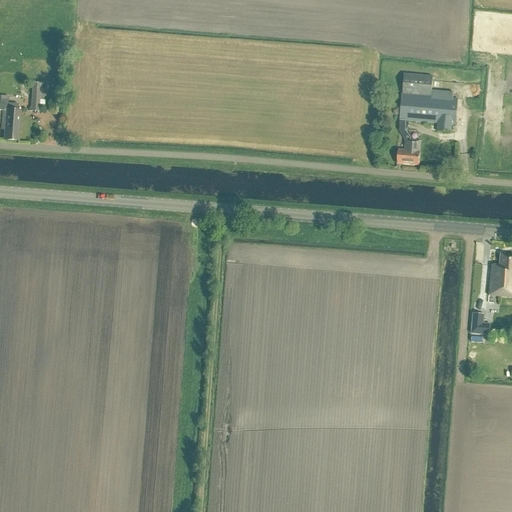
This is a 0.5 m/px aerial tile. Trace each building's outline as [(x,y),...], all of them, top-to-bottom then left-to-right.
[(404,75),(402,95),(400,120),(438,124),(437,131),(451,133),(452,125),(455,125),(457,100),(453,99),(453,94),(431,92),(432,78),(404,75)] [(30,112),(39,112),(39,108),(44,109),(45,102),(43,101),(44,98),(42,97),(43,84),(32,83),(30,112)] [(0,96),(0,111),(3,112),(1,131),(4,131),(4,141),(18,142),(20,113),(17,113),(18,106),(8,105),(8,102),(7,102),(7,97),(0,96)] [(393,140),(387,123),(380,125),(387,143),(393,140)] [(418,167),(420,143),(405,142),(404,151),(398,151),(397,165),(418,167)] [(511,256),(501,256),(499,267),(492,267),(490,296),(511,297),(511,256)] [(473,314),(471,334),(489,336),(490,325),(484,324),(484,315),(473,314)]
